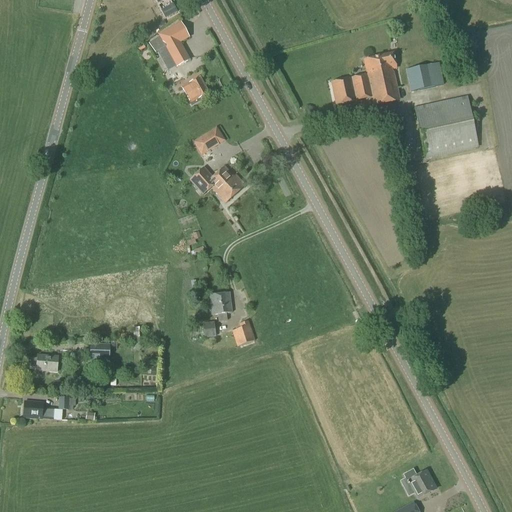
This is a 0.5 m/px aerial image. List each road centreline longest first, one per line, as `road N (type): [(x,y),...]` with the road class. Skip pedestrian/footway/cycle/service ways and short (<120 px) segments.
road 1 (secondary): [(485,511),(202,0)]
road 2 (tertiary): [(0,344),(89,0)]
